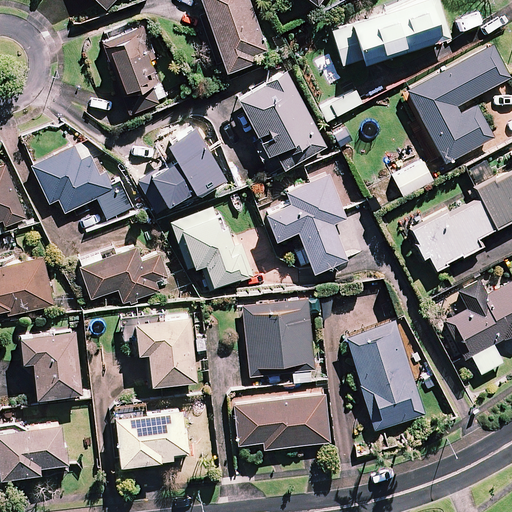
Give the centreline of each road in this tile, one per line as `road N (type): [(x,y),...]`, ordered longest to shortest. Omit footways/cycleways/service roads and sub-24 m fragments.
road 1 (residential): [(285,511),(375,501),(439,480),(511,441)]
road 2 (residential): [(0,24),(29,29),(41,68),(29,92),(0,102)]
